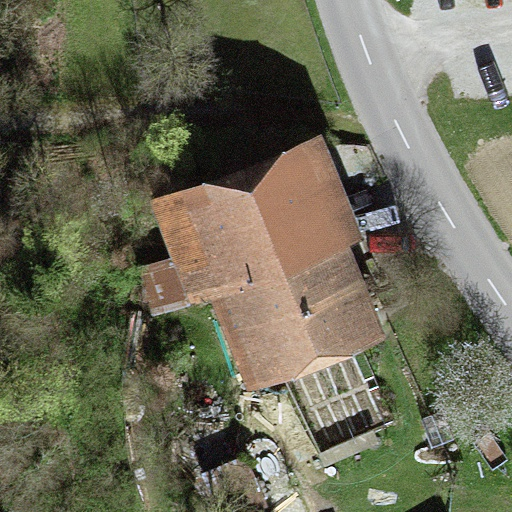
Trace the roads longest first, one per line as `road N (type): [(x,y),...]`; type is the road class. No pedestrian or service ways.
road 1 (track): [(0,119),(192,107),(333,123),(395,119)]
road 2 (tertiary): [(349,0),(418,165),(511,313)]
